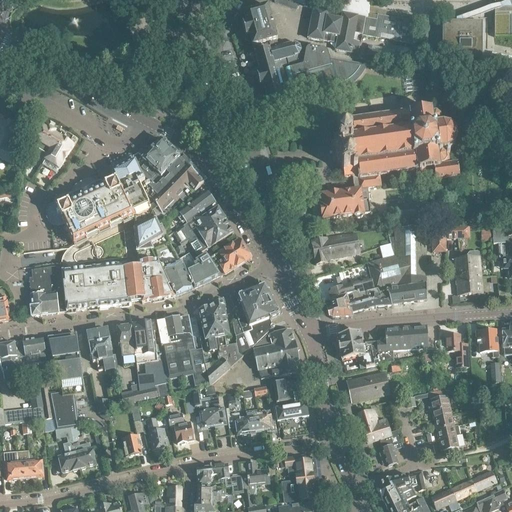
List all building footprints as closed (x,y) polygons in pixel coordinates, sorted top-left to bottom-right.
[(280,6),(290,9),(292,4),(289,3),(282,0),(280,6)] [(289,0),(289,3),(292,4),(298,5),(308,9),(310,9),(311,0),(289,0)] [(340,14),(342,14),(368,20),(369,0),(342,0),(340,11),(340,14)] [(511,5),(495,5),(495,30),(495,38),(511,38),(511,5)] [(277,41),(273,24),(268,7),(244,14),(247,24),(243,25),(246,38),(250,37),(253,48),(277,41)] [(357,55),(359,43),(353,42),(354,39),(354,34),(380,39),(381,34),(394,36),(393,42),(412,46),(416,24),(369,15),(368,20),(342,14),(341,21),(328,19),(329,13),(314,10),(308,40),(337,45),(336,52),(351,54),(357,55)] [(482,24),(462,23),(456,23),(443,23),(442,61),(482,61),(482,24)] [(282,102),(283,105),(305,99),(302,88),(289,91),(288,88),(289,87),(290,90),(308,85),(311,87),(315,89),(318,90),(322,91),(326,91),(329,91),(332,91),(332,87),(335,87),(338,86),(341,85),(347,82),(350,80),(355,76),(359,70),(360,68),(330,62),(328,55),(327,54),(326,52),(324,51),(323,50),(312,48),(310,48),(309,48),(308,49),(307,50),(306,51),(305,56),(300,55),(302,52),(300,47),(295,45),(291,46),(291,45),(255,54),(261,75),(257,76),(260,87),(264,86),(269,106),(282,102)] [(417,58),(423,56),(420,46),(414,48),(417,58)] [(367,62),(396,67),(421,72),(423,60),(398,55),(399,53),(370,48),(367,62)] [(511,57),(492,54),(489,69),(511,73),(511,57)] [(181,67),(160,74),(168,100),(190,93),(181,67)] [(425,75),(411,77),(413,93),(427,91),(425,75)] [(353,218),(354,218),(357,220),(361,219),(363,217),(364,217),(364,215),(371,214),(368,189),(381,187),(380,177),(424,171),(424,175),(435,175),(436,182),(459,179),(457,163),(450,164),(448,152),(454,148),(457,141),(456,133),(451,127),(443,125),(439,126),(439,124),(441,121),(440,117),(437,114),(432,115),(432,111),(355,121),(352,104),(345,105),(347,116),(349,115),(350,122),(351,125),(337,126),(339,140),(334,141),(334,145),(331,145),(333,163),(337,162),(337,166),(343,165),(345,180),(353,179),(355,192),(321,197),(323,207),(321,207),(323,221),(353,217),(353,218)] [(0,165),(10,170),(11,168),(22,172),(24,161),(15,158),(16,157),(7,153),(11,144),(16,145),(21,132),(13,129),(15,126),(14,125),(8,123),(7,123),(6,125),(2,124),(4,119),(0,117),(0,165)] [(39,152),(47,156),(47,157),(58,137),(54,135),(56,132),(49,129),(51,126),(50,123),(46,121),(42,122),(39,127),(41,127),(33,141),(31,149),(38,153),(39,152)] [(58,137),(47,157),(47,156),(44,161),(59,170),(73,147),(73,146),(75,143),(74,141),(72,139),(66,135),(63,140),(58,137)] [(151,147),(148,150),(160,161),(171,149),(162,141),(157,140),(151,146),(151,147)] [(144,149),(138,155),(143,160),(142,161),(155,173),(163,164),(160,161),(148,150),(144,149)] [(163,164),(155,173),(161,179),(167,173),(170,170),(180,159),(171,149),(160,161),(163,164)] [(159,262),(156,258),(173,250),(166,237),(162,228),(160,228),(158,225),(156,221),(151,210),(140,186),(146,184),(133,159),(132,155),(111,165),(110,169),(115,181),(110,184),(105,186),(103,183),(100,182),(96,183),(89,181),(75,188),(72,195),(66,197),(63,196),(55,199),(53,202),(54,204),(53,204),(45,213),(47,220),(59,227),(64,225),(74,246),(128,222),(133,219),(135,231),(137,254),(138,264),(133,265),(127,265),(105,268),(84,270),(64,272),(68,313),(88,311),(110,309),(121,308),(131,306),(137,306),(152,303),(152,304),(166,302),(166,301),(176,300),(159,262)] [(138,155),(133,159),(146,184),(140,186),(151,210),(180,179),(178,177),(188,167),(181,160),(180,159),(170,170),(167,173),(161,179),(155,173),(142,161),(143,160),(138,155)] [(180,179),(151,210),(156,221),(158,225),(167,218),(173,213),(170,209),(180,199),(183,203),(186,201),(188,199),(183,195),(185,194),(186,195),(189,193),(191,196),(194,193),(194,194),(204,184),(204,183),(188,167),(178,177),(180,179)] [(193,219),(194,220),(199,216),(214,204),(206,193),(179,214),(186,223),(187,224),(193,219)] [(199,228),(196,230),(200,237),(225,221),(226,221),(218,209),(202,220),(199,216),(194,220),(196,224),(199,228)] [(398,217),(399,229),(410,229),(409,217),(398,217)] [(168,238),(174,250),(181,246),(182,248),(189,244),(197,256),(208,249),(200,237),(196,230),(199,228),(196,224),(194,220),(193,219),(187,224),(186,224),(187,225),(173,235),(168,238)] [(233,234),(225,221),(200,237),(208,249),(208,250),(233,234)] [(470,227),(445,228),(445,230),(445,241),(470,240),(470,227)] [(173,235),(173,234),(169,228),(164,231),(168,236),(168,237),(173,235)] [(367,264),(371,280),(374,293),(378,292),(380,299),(388,297),(391,307),(395,307),(427,302),(427,286),(426,228),(410,229),(399,229),(386,230),(391,245),(394,257),(383,260),(382,260),(367,264)] [(511,245),(509,245),(508,237),(511,237),(511,229),(492,230),(494,246),(499,245),(500,260),(504,260),(505,271),(510,270),(511,281),(511,280),(511,245)] [(446,253),(445,241),(445,230),(432,231),(433,254),(446,253)] [(312,243),(316,266),(327,264),(326,262),(360,256),(356,236),(343,237),(312,243)] [(251,260),(244,249),(241,243),(239,241),(214,258),(210,260),(216,269),(219,267),(225,276),(251,260)] [(379,248),(382,260),(383,260),(394,257),(391,245),(379,248)] [(178,256),(185,252),(182,248),(181,246),(174,250),(178,256)] [(156,258),(159,262),(176,300),(188,294),(197,290),(221,279),(216,269),(210,260),(209,258),(208,258),(207,256),(194,264),(190,256),(187,257),(185,252),(178,256),(174,250),(173,250),(156,258)] [(481,279),(479,253),(468,254),(469,260),(454,261),(456,278),(470,277),(470,280),(481,279)] [(32,279),(29,279),(32,309),(31,309),(32,318),(34,319),(41,318),(42,317),(60,315),(59,314),(68,313),(64,272),(62,272),(61,269),(32,272),(32,279)] [(481,279),(470,280),(470,277),(456,278),(458,298),(483,296),(481,279)] [(352,286),(329,292),(332,302),(347,298),(346,297),(359,293),(360,296),(367,294),(374,293),(371,280),(361,283),(352,286)] [(235,312),(271,296),(265,285),(230,299),(235,312)] [(367,294),(371,310),(376,308),(391,307),(388,297),(380,299),(378,292),(374,293),(367,294)] [(326,303),(329,312),(362,304),(361,300),(366,299),(368,310),(371,310),(367,294),(360,296),(359,293),(346,297),(347,298),(332,302),(326,303)] [(275,305),(271,296),(235,312),(236,315),(235,315),(238,322),(239,321),(239,320),(246,317),(246,319),(252,316),(253,315),(262,311),(262,310),(275,305)] [(0,323),(8,322),(10,319),(8,311),(7,303),(6,303),(5,297),(0,297),(0,323)] [(328,312),(330,320),(352,319),(351,315),(368,310),(366,299),(361,300),(362,304),(329,312),(328,312)] [(219,363),(205,366),(209,385),(210,388),(232,370),(231,369),(243,359),(238,355),(237,350),(236,345),(229,347),(228,338),(230,338),(223,302),(211,307),(217,340),(218,340),(219,346),(220,353),(217,354),(219,363)] [(252,316),(246,319),(249,328),(250,328),(270,320),(272,319),(281,316),(275,305),(262,310),(262,311),(253,315),(252,316)] [(205,343),(207,354),(210,353),(210,355),(217,354),(220,353),(219,346),(218,340),(217,340),(211,307),(199,313),(205,343)] [(240,325),(234,327),(235,336),(236,336),(237,342),(236,342),(237,345),(236,345),(237,350),(248,345),(244,335),(252,332),(250,328),(249,328),(246,319),(246,317),(239,320),(239,321),(238,322),(240,325)] [(189,318),(173,321),(184,378),(193,377),(194,377),(189,354),(195,353),(189,318)] [(253,348),(254,349),(268,336),(273,332),(274,331),(273,330),(274,330),(270,320),(250,328),(252,332),(244,335),(248,345),(237,350),(238,355),(243,358),(253,348)] [(160,340),(170,394),(171,394),(169,381),(184,378),(173,321),(157,324),(160,340)] [(139,385),(132,387),(136,407),(150,404),(159,402),(159,401),(164,400),(171,398),(172,398),(171,394),(170,394),(160,340),(155,341),(154,333),(157,333),(155,326),(155,322),(150,322),(150,325),(150,324),(132,327),(135,356),(136,367),(136,369),(137,369),(139,385)] [(120,328),(117,329),(119,346),(120,346),(122,359),(123,369),(136,367),(135,356),(132,327),(120,328)] [(406,329),(407,351),(428,350),(427,327),(406,329)] [(503,332),(502,332),(503,350),(504,350),(504,357),(511,356),(511,330),(509,330),(509,328),(507,327),(504,327),(503,328),(503,332)] [(386,339),(388,364),(390,364),(395,363),(394,352),(407,351),(406,329),(385,330),(386,339)] [(107,331),(97,333),(104,372),(105,372),(105,374),(118,371),(116,362),(113,362),(107,331)] [(475,333),(476,343),(477,343),(477,345),(479,344),(479,355),(492,354),(493,360),(499,359),(499,354),(498,331),(486,332),(485,331),(480,331),(480,333),(475,333)] [(254,352),(256,352),(267,349),(269,359),(296,354),(294,344),(293,344),(291,332),(274,336),(273,332),(268,336),(254,349),(254,351),(253,351),(254,352)] [(98,373),(104,372),(97,333),(87,335),(91,355),(90,356),(91,362),(92,362),(92,364),(96,363),(98,373)] [(44,423),(45,434),(71,430),(79,429),(78,429),(80,428),(75,397),(85,396),(81,374),(83,374),(77,334),(48,338),(55,378),(59,377),(60,382),(58,383),(59,393),(49,395),(51,409),(54,421),(44,423)] [(338,338),(340,347),(338,347),(339,353),(340,353),(342,362),(359,358),(360,362),(363,362),(364,365),(365,365),(366,369),(382,366),(388,364),(386,339),(381,339),(382,343),(365,344),(366,347),(363,347),(360,334),(338,338)] [(447,342),(439,342),(440,350),(440,355),(440,356),(449,355),(448,354),(455,353),(456,370),(469,370),(467,346),(461,346),(460,336),(447,338),(447,342)] [(18,344),(22,368),(46,364),(42,340),(18,344)] [(24,380),(22,368),(18,344),(0,347),(0,360),(2,374),(3,374),(4,381),(14,379),(15,382),(24,380)] [(275,378),(279,377),(279,378),(299,374),(297,364),(298,364),(296,354),(269,359),(267,349),(256,352),(254,352),(258,373),(260,373),(261,381),(275,378)] [(195,353),(189,354),(194,377),(193,377),(195,388),(209,385),(205,366),(202,351),(195,353)] [(400,363),(390,365),(390,364),(388,364),(382,366),(383,369),(391,367),(392,375),(402,373),(407,372),(406,365),(401,366),(400,363)] [(386,373),(346,383),(351,406),(391,397),(386,373)] [(300,381),(273,385),(276,404),(269,405),(270,411),(275,410),(306,405),(304,393),(302,393),(300,381)] [(36,395),(41,394),(41,392),(48,391),(46,382),(34,384),(36,395)] [(214,388),(206,389),(207,397),(216,396),(214,388)] [(14,398),(25,396),(24,389),(13,391),(14,398)] [(266,389),(255,390),(254,391),(255,399),(268,397),(266,389)] [(428,395),(429,399),(430,401),(453,395),(451,389),(428,395)] [(38,409),(39,423),(40,422),(44,422),(46,422),(53,421),(51,409),(49,395),(48,395),(48,391),(41,392),(41,394),(44,408),(38,409)] [(124,410),(136,407),(133,392),(121,395),(124,410)] [(200,413),(199,413),(202,430),(214,428),(210,401),(201,403),(200,392),(192,393),(194,409),(199,408),(200,413)] [(406,397),(405,393),(393,396),(394,402),(404,400),(404,398),(406,397)] [(236,404),(235,395),(227,396),(229,405),(236,404)] [(415,402),(429,399),(428,395),(414,398),(414,399),(405,401),(407,410),(416,408),(415,402)] [(210,398),(210,401),(214,428),(227,426),(224,409),(220,410),(218,396),(210,398)] [(173,406),(171,398),(164,400),(165,408),(173,406)] [(431,408),(428,409),(430,414),(432,413),(433,415),(434,421),(452,417),(451,411),(448,398),(430,402),(431,408)] [(98,415),(100,415),(108,413),(111,412),(113,412),(111,401),(109,401),(109,400),(96,403),(98,415)] [(275,410),(276,421),(277,424),(279,424),(303,420),(305,420),(308,419),(306,405),(275,410)] [(229,430),(235,429),(237,438),(249,436),(247,419),(240,420),(240,414),(230,416),(229,409),(226,410),(227,418),(229,430)] [(271,415),(259,417),(261,434),(274,432),(273,422),(276,421),(275,410),(270,411),(271,415)] [(374,410),(359,415),(363,430),(379,425),(378,423),(374,410)] [(246,413),(247,419),(249,436),(261,434),(259,417),(258,411),(246,413)] [(106,422),(110,422),(108,413),(100,415),(100,418),(106,422)] [(194,442),(190,424),(185,425),(182,415),(168,418),(170,429),(173,428),(177,446),(180,445),(182,447),(185,446),(185,444),(194,442)] [(452,417),(434,421),(435,427),(436,432),(455,428),(452,417)] [(157,420),(142,424),(144,434),(144,436),(148,435),(152,453),(168,449),(164,431),(159,433),(157,420)] [(308,436),(305,420),(303,420),(279,424),(280,430),(282,429),(282,430),(284,440),(308,436)] [(368,445),(380,441),(392,437),(391,436),(394,436),(393,434),(391,435),(391,434),(387,420),(378,423),(379,425),(363,430),(368,445)] [(144,434),(143,430),(141,422),(134,423),(137,435),(144,434)] [(455,428),(436,432),(438,439),(439,441),(457,437),(460,436),(458,427),(455,428)] [(71,430),(74,443),(73,443),(75,453),(80,471),(81,470),(83,471),(86,470),(86,469),(96,467),(92,449),(91,449),(90,443),(80,446),(77,437),(80,437),(79,429),(71,430)] [(391,436),(392,437),(380,441),(382,450),(387,468),(398,464),(394,451),(404,449),(402,445),(399,431),(391,434),(391,435),(393,434),(394,436),(391,436)] [(137,437),(121,441),(126,459),(142,456),(137,437)] [(457,437),(439,441),(441,451),(449,450),(450,455),(457,453),(456,448),(459,448),(457,437)] [(80,472),(80,471),(73,443),(64,446),(67,456),(58,459),(63,477),(80,472)] [(29,452),(17,453),(19,482),(31,480),(29,457),(29,452)] [(5,465),(6,465),(7,483),(19,482),(17,453),(4,455),(5,465)] [(36,456),(29,457),(31,480),(44,479),(42,463),(36,463),(36,456)] [(289,483),(281,483),(281,484),(284,504),(293,503),(294,505),(303,504),(310,503),(309,501),(320,499),(318,480),(315,460),(310,461),(308,461),(307,457),(286,459),(284,460),(284,461),(285,469),(288,469),(288,471),(289,483)] [(246,509),(246,510),(248,510),(253,509),(252,502),(255,495),(255,492),(256,488),(270,486),(269,471),(257,472),(255,463),(246,464),(247,473),(247,477),(242,478),(243,493),(244,494),(245,503),(246,509)] [(211,485),(211,484),(213,484),(213,480),(211,480),(210,479),(218,481),(219,481),(217,484),(221,484),(221,485),(225,485),(226,489),(233,488),(233,496),(244,494),(243,493),(242,478),(229,479),(227,465),(203,469),(201,469),(199,471),(198,472),(198,485),(211,485)] [(437,479),(434,470),(428,471),(432,481),(437,479)] [(492,472),(471,482),(476,493),(497,484),(492,472)] [(380,496),(382,500),(403,490),(412,488),(417,487),(417,486),(424,485),(422,474),(415,475),(415,476),(408,477),(408,476),(392,479),(376,487),(380,496)] [(476,493),(471,482),(451,491),(456,502),(476,493)] [(417,486),(417,487),(417,488),(418,493),(426,492),(424,485),(417,486)] [(198,487),(198,496),(202,496),(202,495),(208,496),(208,498),(215,498),(215,497),(221,497),(221,498),(226,499),(226,497),(231,497),(231,491),(221,491),(215,491),(215,487),(198,487)] [(403,490),(382,500),(388,511),(406,502),(416,497),(412,488),(403,490)] [(167,507),(167,508),(181,508),(181,489),(168,489),(167,507)] [(451,491),(432,500),(437,511),(448,505),(451,511),(453,511),(460,509),(458,505),(457,502),(456,502),(451,491)] [(476,504),(479,511),(507,511),(504,504),(505,503),(505,501),(507,500),(503,491),(488,498),(481,501),(476,504)] [(145,511),(144,507),(149,506),(146,495),(138,497),(138,495),(130,497),(130,499),(129,499),(132,511),(145,511)] [(202,496),(198,496),(198,505),(215,506),(215,502),(221,502),(221,498),(221,497),(215,497),(215,498),(208,498),(208,496),(202,495),(202,496)] [(388,511),(413,511),(426,506),(422,499),(416,502),(417,503),(408,507),(406,502),(388,511)] [(244,511),(292,511),(292,508),(303,506),(303,504),(294,505),(293,503),(284,504),(253,509),(248,510),(246,510),(244,511)]
